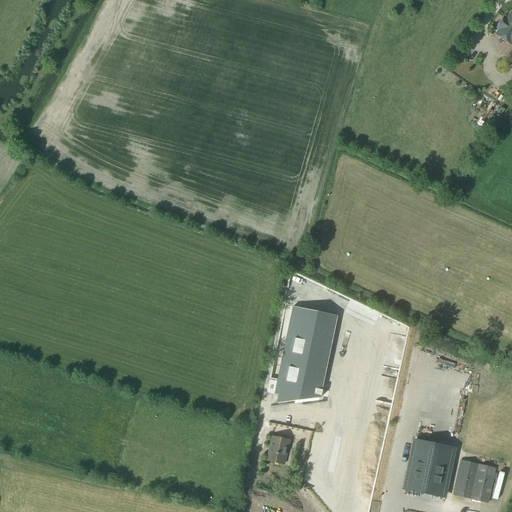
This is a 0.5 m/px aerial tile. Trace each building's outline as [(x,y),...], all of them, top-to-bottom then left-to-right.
[(500,32),(497,37),(511,46),(511,45),(511,15),(506,22),(504,20),(498,30),(500,32)] [(324,366),(327,353),(328,353),(328,352),(327,351),(330,339),(331,339),(331,337),(333,324),(334,325),(334,323),(333,323),(336,310),(337,310),(338,309),(293,299),(277,372),(276,373),(277,373),(276,377),(275,378),(276,378),(274,387),(278,388),(277,396),(278,396),(279,388),(299,392),(300,385),(319,389),(319,390),(320,391),(321,388),(321,387),(322,383),(323,382),(322,382),(322,380),(321,380),(324,367),(325,367),(325,366),(324,366)] [(272,438),(266,462),(283,465),(288,441),(272,438)] [(444,497),(454,449),(414,441),(404,489),(444,497)] [(461,463),(453,497),(488,505),(494,476),(478,472),(479,467),(461,463)]
